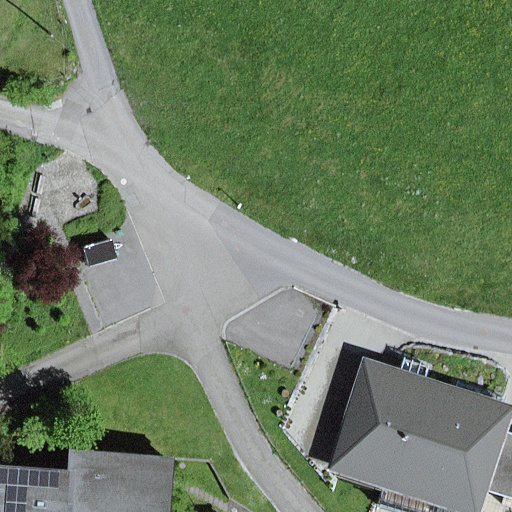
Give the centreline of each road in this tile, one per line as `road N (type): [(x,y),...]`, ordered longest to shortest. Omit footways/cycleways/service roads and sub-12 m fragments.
road 1 (residential): [(511,338),(445,328),(306,271),(225,227)]
road 2 (residential): [(301,511),(269,473),(217,380),(205,306)]
road 3 (residential): [(205,306),(0,398)]
road 4 (unclassified): [(132,158),(75,0)]
road 5 (residential): [(0,116),(132,158)]
